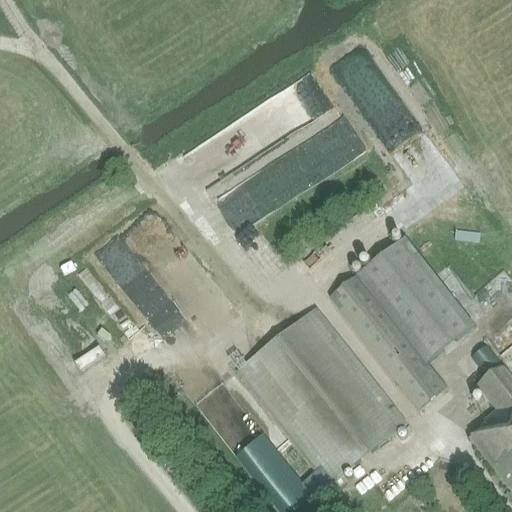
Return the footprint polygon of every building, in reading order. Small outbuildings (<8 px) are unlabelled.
[(247,99),(164,180),(183,199),(250,131),(257,138),(271,123),(247,99)] [(148,339),(176,320),(157,293),(193,268),(181,251),(170,258),(142,217),(121,231),(126,237),(115,244),(110,238),(89,253),(148,339)] [(246,234),(254,246),(276,231),(268,219),(246,234)] [(424,367),(474,328),(406,241),(357,279),(329,301),(419,415),(445,393),(424,367)] [(330,487),(407,426),(316,311),(239,372),(330,487)] [(161,373),(188,362),(184,351),(156,362),(161,373)] [(511,494),(511,382),(502,369),(492,356),(485,362),(483,359),(478,362),(490,378),(477,389),(497,414),(483,425),(486,429),(470,441),(511,494)]
